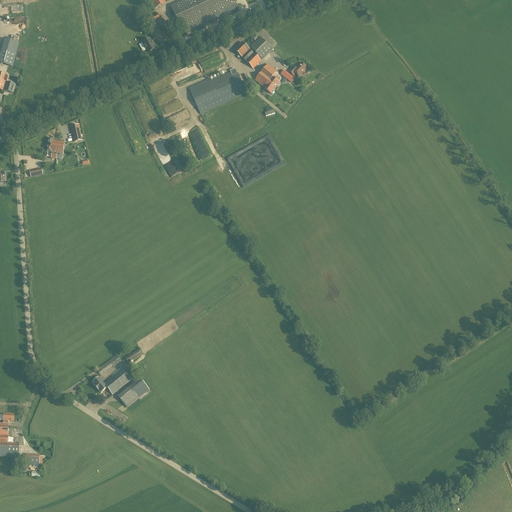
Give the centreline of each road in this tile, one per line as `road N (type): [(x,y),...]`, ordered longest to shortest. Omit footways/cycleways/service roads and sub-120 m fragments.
road 1 (unclassified): [(252,511),(38,371),(14,135)]
road 2 (unclassified): [(14,135),(307,0)]
